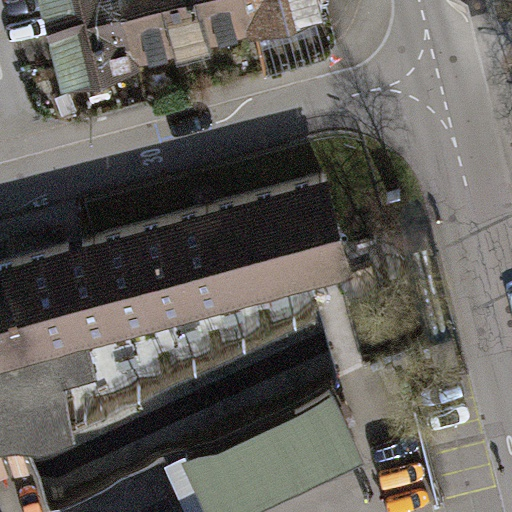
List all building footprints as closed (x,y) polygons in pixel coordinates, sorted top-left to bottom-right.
[(137,46),(136,40),(125,0),(50,0),(67,64),(137,46)] [(251,0),(125,0),(136,40),(254,10),(251,0)] [(251,0),(254,10),(255,13),(304,0),(251,0)] [(0,441),(73,420),(61,376),(93,367),(84,328),(321,263),(347,257),(324,172),(97,233),(0,259),(0,441)] [(331,385),(191,451),(215,503),(356,437),(331,385)]
